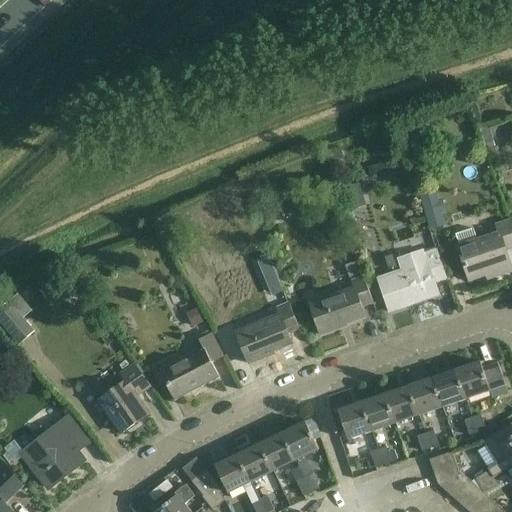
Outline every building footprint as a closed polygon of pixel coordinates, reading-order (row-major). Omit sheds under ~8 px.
[(389,160),(367,166),(370,178),(393,172),(389,160)] [(358,185),(345,189),(352,212),(365,208),(358,185)] [(455,234),(458,245),(456,246),(468,280),(493,272),(495,276),(511,270),(505,249),(511,246),(511,231),(508,220),(495,224),(498,231),(476,239),(472,228),(455,234)] [(398,258),(402,271),(378,279),(389,312),(438,295),(434,283),(445,279),(435,247),(422,251),(421,250),(398,258)] [(270,259),(259,263),(272,297),(283,293),(270,259)] [(360,308),(372,304),(363,276),(351,280),(354,289),(309,304),(320,336),(342,328),(341,325),(363,318),(360,308)] [(33,334),(22,320),(32,312),(18,294),(0,307),(0,325),(16,346),(33,334)] [(288,334),(299,330),(288,302),(273,308),(277,316),(236,333),(249,364),(270,356),(268,353),(292,344),(288,334)] [(196,310),(186,315),(193,328),(203,323),(196,310)] [(211,363),(223,357),(210,333),(197,340),(201,347),(158,370),(174,400),(218,377),(211,363)] [(480,362),(455,370),(465,399),(490,390),(505,385),(497,362),(482,367),(480,362)] [(136,395),(149,386),(134,365),(121,374),(126,381),(99,400),(121,433),(148,414),(136,395)] [(455,370),(432,378),(442,407),(465,399),(455,370)] [(432,378),(409,386),(418,415),(442,407),(432,378)] [(409,386),(385,394),(395,423),(418,415),(409,386)] [(385,394),(362,402),(372,431),(395,423),(385,394)] [(372,431),(362,402),(337,410),(347,439),(372,431)] [(486,429),(481,414),(472,417),(478,432),(486,429)] [(70,455),(90,440),(70,415),(21,454),(48,488),(78,465),(70,455)] [(472,417),(464,420),(469,435),(478,432),(472,417)] [(305,422),(282,433),(295,460),(318,449),(305,422)] [(434,430),(426,433),(432,448),(439,445),(434,430)] [(282,433),(259,444),(273,471),(295,460),(282,433)] [(426,433),(418,436),(423,451),(432,448),(426,433)] [(511,436),(499,445),(511,465),(511,436)] [(259,444),(237,454),(251,481),(273,471),(259,444)] [(387,446),(379,449),(384,464),(392,461),(387,446)] [(379,449),(371,452),(376,467),(384,464),(379,449)] [(452,451),(429,459),(433,471),(456,463),(452,451)] [(251,481),(237,454),(214,465),(223,484),(227,493),(251,481)] [(0,511),(12,511),(4,503),(23,485),(1,463),(0,464),(0,511)] [(456,463),(433,471),(438,484),(459,470),(456,463)] [(206,470),(191,481),(203,496),(201,497),(207,504),(219,494),(214,487),(217,484),(206,470)] [(459,470),(438,484),(451,496),(468,478),(459,470)] [(489,471),(476,479),(480,486),(494,478),(489,471)] [(312,474),(304,478),(311,492),(319,488),(312,474)] [(304,478),(296,481),(303,496),(311,492),(304,478)] [(468,478),(451,496),(460,504),(476,486),(468,478)] [(498,486),(494,478),(480,486),(484,493),(485,493),(485,494),(498,486)] [(156,511),(189,511),(184,505),(195,497),(186,485),(174,494),(176,496),(156,511)] [(476,486),(460,504),(469,511),(485,494),(484,493),(476,486)] [(219,494),(207,504),(212,511),(225,501),(219,494)] [(485,494),(469,511),(483,511),(493,501),(485,494)] [(269,511),(274,510),(267,495),(260,499),(265,511),(269,511)] [(265,511),(260,499),(252,503),(256,511),(265,511)] [(493,501),(483,511),(499,511),(502,509),(493,501)]
